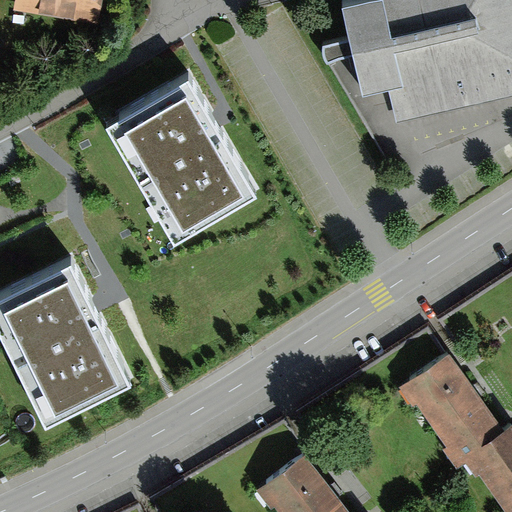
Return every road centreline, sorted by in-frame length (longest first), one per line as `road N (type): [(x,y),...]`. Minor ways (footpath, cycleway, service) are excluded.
road 1 (residential): [(0,511),(148,442),(511,208)]
road 2 (residential): [(0,126),(188,19),(177,0)]
